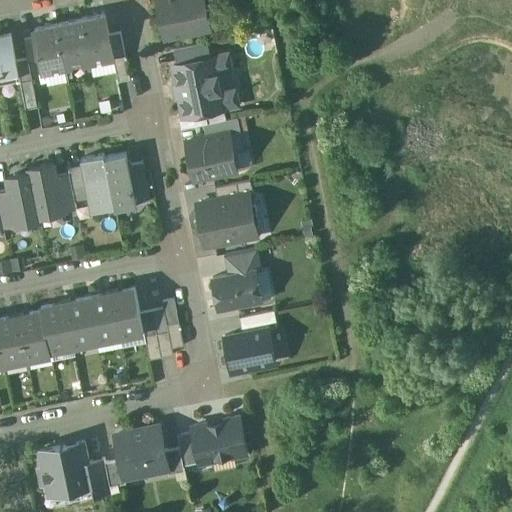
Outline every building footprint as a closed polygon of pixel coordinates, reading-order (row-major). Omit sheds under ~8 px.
[(157,0),(165,38),(210,29),(203,0),(157,0)] [(105,14),(81,19),(90,62),(114,58),(109,34),(105,14)] [(81,19),(58,24),(66,67),(90,62),(81,19)] [(58,24),(34,29),(36,36),(41,60),(43,72),(66,67),(58,24)] [(121,32),(109,34),(114,58),(125,55),(121,32)] [(11,33),(0,35),(0,80),(19,77),(11,33)] [(36,36),(24,39),(28,58),(29,62),(41,60),(36,36)] [(207,42),(175,48),(178,64),(210,57),(207,42)] [(228,54),(214,57),(217,70),(230,68),(228,54)] [(125,55),(114,58),(118,81),(130,79),(125,55)] [(178,64),(174,65),(184,115),(224,107),(224,106),(222,93),(217,70),(214,57),(210,57),(178,64)] [(28,58),(16,60),(19,77),(20,81),(32,79),(29,62),(28,58)] [(32,79),(20,81),(26,109),(38,107),(32,79)] [(235,90),(222,93),(224,106),(238,104),(235,90)] [(238,118),(204,124),(207,138),(230,133),(240,131),(238,118)] [(207,138),(186,142),(193,179),(238,170),(230,133),(207,138)] [(126,152),(105,156),(115,206),(115,208),(137,204),(129,164),(126,152)] [(91,211),(115,206),(105,156),(104,153),(81,158),(82,167),(89,197),(91,211)] [(151,201),(143,161),(129,164),(137,204),(151,201)] [(30,168),(31,172),(39,216),(63,211),(56,176),(53,164),(30,168)] [(69,169),(70,173),(75,200),(89,197),(82,167),(69,169)] [(7,177),(10,189),(17,224),(41,219),(39,216),(31,172),(7,177)] [(70,173),(56,176),(63,211),(77,209),(70,173)] [(250,180),(215,187),(218,199),(248,193),(253,192),(250,180)] [(10,189),(0,191),(0,213),(3,227),(17,224),(10,189)] [(218,199),(198,203),(207,246),(257,236),(253,216),(257,212),(255,205),(250,202),(248,193),(218,199)] [(258,248),(225,255),(229,274),(255,269),(256,270),(262,269),(258,248)] [(229,274),(213,277),(219,309),(262,300),(256,270),(255,269),(229,274)] [(135,288),(123,290),(123,288),(111,290),(120,335),(144,330),(140,312),(135,288)] [(111,290),(100,293),(100,295),(88,297),(97,339),(120,335),(111,290)] [(88,297),(77,300),(76,298),(65,300),(73,344),(97,339),(88,297)] [(179,322),(174,298),(163,301),(164,308),(167,324),(179,322)] [(65,300),(53,302),(53,304),(41,307),(42,311),(50,349),(51,349),(73,344),(65,300)] [(164,308),(152,310),(157,334),(168,331),(167,324),(164,308)] [(152,310),(140,312),(144,330),(145,336),(157,334),(152,310)] [(274,310),(239,317),(242,332),(268,327),(268,329),(278,327),(274,310)] [(42,311),(31,313),(30,311),(18,313),(27,358),(52,353),(51,349),(50,349),(42,311)] [(6,316),(7,318),(0,319),(0,344),(4,362),(27,358),(18,313),(6,316)] [(179,322),(167,324),(168,331),(172,348),(184,346),(179,322)] [(242,332),(225,336),(232,371),(275,363),(268,329),(268,327),(242,332)] [(168,331),(157,334),(162,357),(173,355),(172,348),(168,331)] [(145,336),(150,359),(162,357),(157,334),(145,336)] [(239,418),(224,421),(221,425),(212,427),(208,424),(193,427),(193,431),(200,462),(215,459),(218,455),(227,453),(231,456),(246,453),(239,418)] [(159,426),(116,434),(121,459),(125,476),(167,467),(168,467),(164,450),(159,426)] [(193,431),(178,434),(180,447),(184,466),(200,462),(193,431)] [(85,441),(40,450),(43,464),(37,465),(41,485),(47,484),(48,493),(62,490),(64,502),(83,498),(80,486),(92,484),(94,484),(89,460),(85,441)] [(180,447),(164,450),(168,467),(167,467),(169,475),(185,471),(184,466),(180,447)] [(105,457),(89,460),(94,484),(92,484),(95,496),(112,492),(110,486),(106,462),(105,457)] [(121,459),(106,462),(110,486),(126,483),(125,476),(121,459)]
